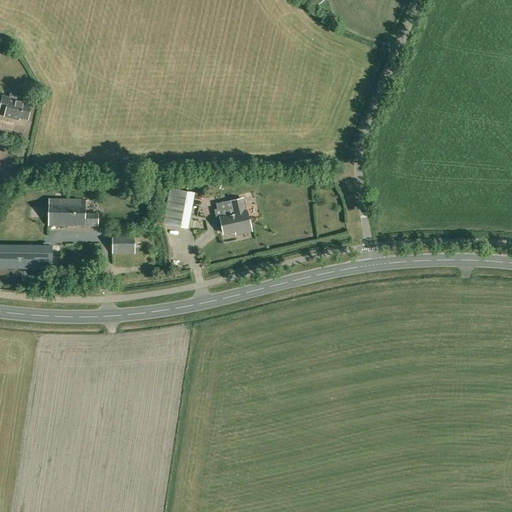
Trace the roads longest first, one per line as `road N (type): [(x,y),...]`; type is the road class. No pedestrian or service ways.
road 1 (secondary): [(370,267),(156,312),(53,318),(0,311)]
road 2 (unclassified): [(370,267),(358,156),(417,0)]
road 3 (secondary): [(511,264),(370,267)]
